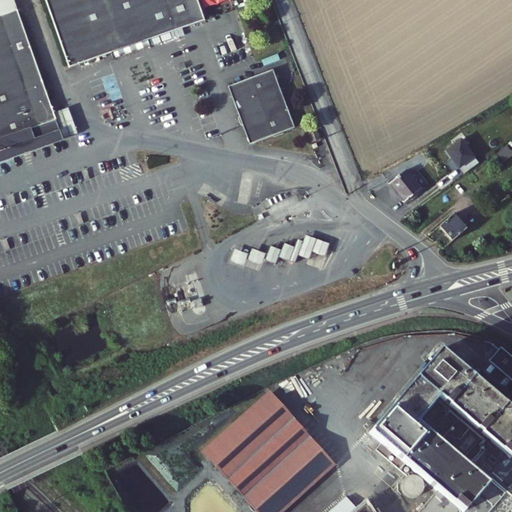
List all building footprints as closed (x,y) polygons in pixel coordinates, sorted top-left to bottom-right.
[(0,0),(0,150),(10,146),(15,158),(22,156),(63,141),(10,0),(0,0)] [(42,0),(70,76),(94,67),(69,0),(42,0)] [(161,0),(69,0),(94,67),(110,62),(147,48),(175,38),(161,0)] [(161,0),(175,38),(204,28),(193,0),(161,0)] [(149,54),(147,48),(110,62),(113,67),(121,64),(140,58),(149,54)] [(296,132),(272,75),(230,91),(242,122),(252,148),(296,132)] [(321,145),(317,134),(307,138),(311,148),(321,145)] [(10,146),(0,150),(0,168),(65,146),(63,141),(22,156),(15,158),(10,146)] [(431,187),(415,170),(400,184),(416,200),(431,187)] [(476,222),(464,209),(449,222),(462,235),(476,222)] [(316,240),(305,236),(297,256),(309,260),(311,253),(316,240)] [(330,245),(316,240),(311,253),(325,258),(330,245)] [(293,248),(285,244),(279,258),(288,261),(293,248)] [(280,251),(270,247),(265,261),(275,265),(280,251)] [(247,259),(260,265),(265,255),(251,249),(247,259)] [(247,259),(248,256),(233,250),(228,262),(243,268),(247,259)] [(197,307),(190,282),(178,286),(187,310),(197,307)] [(187,310),(178,286),(166,289),(176,313),(187,310)] [(208,301),(201,303),(203,311),(211,308),(208,301)] [(511,511),(511,355),(499,344),(472,374),(439,345),(367,431),(379,441),(411,469),(436,490),(417,511),(511,511)] [(286,511),(333,470),(273,402),(206,457),(254,511),(286,511)] [(411,469),(379,441),(373,448),(405,475),(406,475),(411,469)] [(421,493),(422,490),(422,489),(422,486),(422,482),(420,480),(418,477),(415,475),(412,474),(409,474),(406,475),(405,475),(401,477),(399,479),(398,482),(397,485),(397,489),(397,492),(399,495),(401,497),(404,499),(407,500),(410,500),(413,500),(416,498),(419,496),(421,493)]
